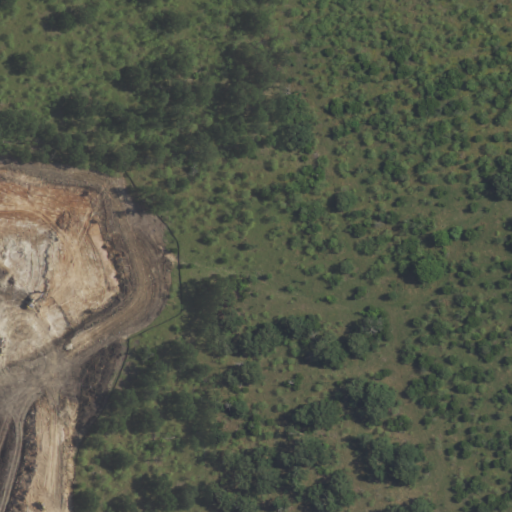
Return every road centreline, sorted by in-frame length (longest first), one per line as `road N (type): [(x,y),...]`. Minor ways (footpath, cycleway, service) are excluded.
road 1 (residential): [(0,510),(511,332)]
road 2 (residential): [(511,13),(445,77),(363,130)]
